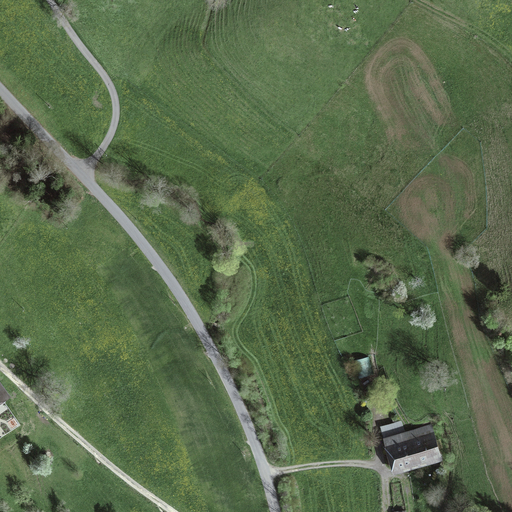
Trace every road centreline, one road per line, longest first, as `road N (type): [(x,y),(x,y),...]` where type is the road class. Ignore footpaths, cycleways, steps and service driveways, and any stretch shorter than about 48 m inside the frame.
road 1 (unclassified): [(0,88),(115,209),(184,301),(239,404),(275,511)]
road 2 (track): [(81,258),(177,425),(207,511)]
road 3 (track): [(265,474),(378,465),(386,511)]
